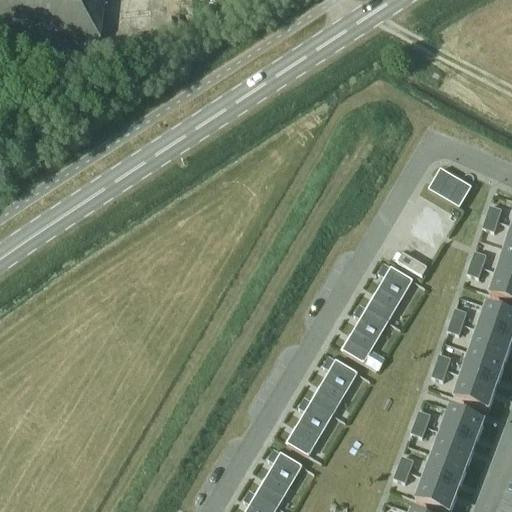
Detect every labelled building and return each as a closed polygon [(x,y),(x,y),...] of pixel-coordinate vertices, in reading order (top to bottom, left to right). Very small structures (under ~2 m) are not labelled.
[(0,0),(0,40),(98,51),(104,0),(0,0)] [(29,50),(16,49),(15,60),(28,61),(29,50)] [(440,172),(436,179),(431,187),(427,193),(459,212),(471,191),(440,172)] [(501,214),(490,210),(489,210),(485,221),(497,225),(501,214)] [(497,225),(485,221),(482,233),(493,237),(497,225)] [(511,255),(505,253),(497,276),(511,280),(511,255)] [(470,267),(482,271),(486,260),(474,256),(470,267)] [(478,283),(482,271),(470,267),(466,279),(478,283)] [(366,312),(387,325),(412,284),(390,271),(390,272),(383,268),(377,278),(384,282),(366,312)] [(511,306),(511,280),(497,276),(489,299),(511,306)] [(362,367),(387,325),(366,312),(365,313),(359,309),(353,320),(359,323),(341,354),(362,367)] [(477,333),(511,345),(511,344),(511,319),(485,310),(477,333)] [(450,324),(462,328),(466,317),(455,313),(454,313),(450,324)] [(462,328),(450,324),(447,335),(447,336),(458,340),(462,328)] [(477,333),(469,356),(504,368),(511,345),(477,333)] [(461,379),(496,391),(504,368),(469,356),(461,379)] [(435,370),(446,374),(450,363),(439,359),(438,359),(435,370)] [(329,375),(311,405),(332,418),(356,377),(335,364),(335,365),(328,361),(322,371),(329,375)] [(442,385),(446,374),(435,370),(431,381),(442,385)] [(488,414),(496,391),(461,379),(453,402),(488,414)] [(307,460),(332,418),(311,405),(310,406),(304,402),(298,412),(304,416),(286,447),(307,460)] [(449,413),(441,436),(475,449),(484,426),(449,413)] [(418,415),(414,426),(426,431),(430,419),(418,415)] [(410,438),(421,442),(426,431),(414,426),(410,438)] [(441,436),(432,459),(466,472),(475,449),(441,436)] [(255,498),(277,511),(301,469),(280,457),(280,458),(273,454),(267,464),(273,468),(255,498)] [(424,482),(458,494),(466,472),(432,459),(424,482)] [(397,472),(409,476),(413,465),(402,461),(401,460),(397,472)] [(404,487),(409,476),(397,472),(393,483),(404,487)] [(435,511),(451,511),(458,494),(424,482),(415,504),(435,511)] [(243,505),(249,509),(247,511),(275,511),(277,511),(255,498),(255,499),(249,495),(243,505)]
